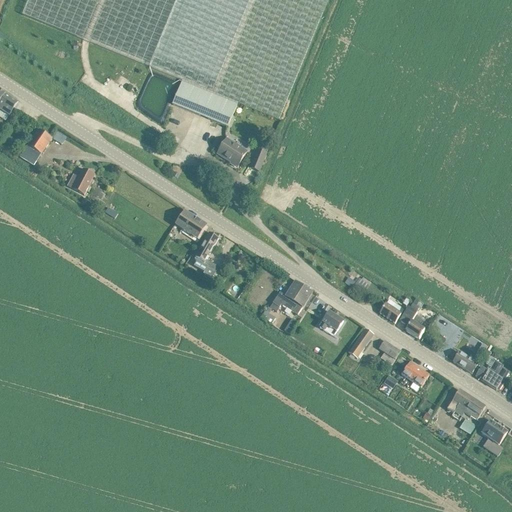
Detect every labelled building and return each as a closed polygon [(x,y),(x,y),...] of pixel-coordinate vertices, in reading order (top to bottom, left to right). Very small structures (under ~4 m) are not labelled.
[(29,0),(23,16),(150,68),(183,81),(173,106),(228,129),(238,104),(280,121),(329,0),(29,0)] [(0,110),(10,117),(18,103),(0,91),(0,110)] [(34,167),(52,139),(39,130),(20,159),(34,167)] [(61,145),(66,138),(57,132),(52,139),(61,145)] [(238,168),(247,153),(227,140),(217,155),(238,168)] [(259,173),(267,155),(258,151),(251,169),(259,173)] [(89,187),(94,176),(84,170),(79,180),(74,177),(75,176),(74,176),(68,188),(84,196),(89,187)] [(198,240),(207,226),(185,212),(176,226),(198,240)] [(195,260),(208,268),(204,275),(212,279),(218,268),(206,261),(218,239),(210,234),(195,260)] [(362,282),(370,289),(376,281),(368,275),(362,282)] [(236,282),(231,288),(238,293),(243,288),(236,282)] [(312,293),(296,283),(287,298),(280,294),(270,309),(277,313),(281,306),(298,316),(312,293)] [(362,297),(367,290),(357,283),(352,290),(362,297)] [(413,305),(410,309),(416,313),(419,308),(413,305)] [(395,325),(398,321),(401,316),(386,306),(380,315),(395,325)] [(408,309),(400,322),(406,326),(403,330),(419,341),(425,332),(412,323),(417,315),(408,309)] [(337,332),(343,323),(329,313),(320,329),(324,332),(328,327),(337,332)] [(357,360),(373,336),(365,330),(349,355),(357,360)] [(392,367),(396,361),(401,353),(385,342),(379,351),(385,354),(381,360),(392,367)] [(473,346),(468,354),(480,362),(485,354),(473,346)] [(322,357),(325,352),(317,347),(314,352),(322,357)] [(472,375),(477,367),(478,366),(460,354),(454,363),(472,375)] [(483,382),(496,392),(497,390),(500,392),(505,384),(505,383),(506,382),(505,381),(508,376),(502,371),(502,370),(494,365),(496,363),(490,359),(486,366),(489,368),(486,372),(482,369),(476,378),(483,382)] [(410,364),(406,370),(402,376),(421,389),(429,376),(410,364)] [(391,394),(402,388),(397,378),(385,383),(391,394)] [(477,422),(486,408),(460,392),(447,411),(454,415),(452,418),(460,422),(464,414),(477,422)] [(476,428),(465,420),(459,429),(470,436),(476,428)] [(499,446),(508,433),(491,422),(482,435),(499,446)]
